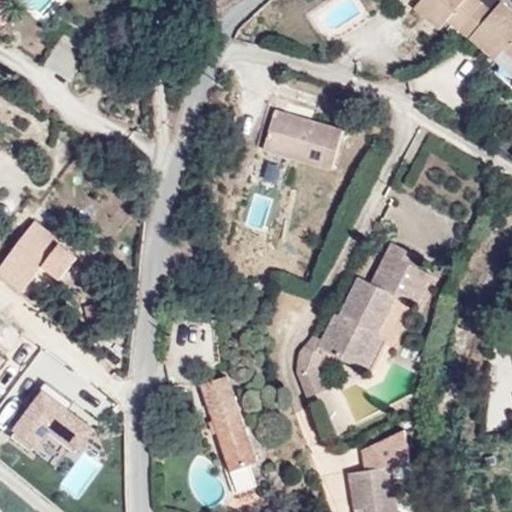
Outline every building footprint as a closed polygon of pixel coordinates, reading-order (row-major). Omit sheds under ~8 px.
[(484,8),(474,0),(423,0),(427,3),(414,17),(440,38),(449,28),(459,36),(484,8)] [(78,19),(52,3),(45,14),(71,30),(78,19)] [(511,17),(504,11),(497,19),(484,8),(459,36),(499,68),(508,58),(511,61),(511,17)] [(58,56),(73,32),(43,13),(28,38),(58,56)] [(511,61),(508,58),(499,68),(511,78),(511,61)] [(261,134),(330,154),(341,115),(272,96),(261,134)] [(431,164),(441,148),(421,135),(412,153),(431,164)] [(13,205),(0,223),(0,275),(1,277),(39,225),(13,205)] [(407,240),(412,230),(380,214),(358,256),(351,253),(332,293),(327,291),(315,315),(310,326),(314,329),(351,347),(369,313),(389,274),(407,240)] [(409,285),(426,249),(407,240),(389,274),(409,285)] [(307,343),(314,329),(310,326),(315,315),(308,311),(303,311),(296,314),(290,320),(285,332),(284,349),(294,375),(315,366),(307,343)] [(363,353),(381,318),(369,313),(351,347),(363,353)] [(59,472),(97,419),(42,380),(4,432),(59,472)] [(240,399),(234,380),(208,386),(210,394),(226,390),(230,402),(240,399)] [(258,458),(240,399),(230,402),(226,390),(210,394),(230,467),(258,458)] [(402,443),(397,409),(352,431),(355,451),(339,453),(344,486),(355,484),(359,511),(400,511),(397,495),(390,496),(382,446),(402,443)] [(257,481),(258,458),(234,466),(242,485),(257,481)] [(355,484),(344,486),(347,503),(358,501),(355,484)] [(267,511),(257,490),(242,496),(249,511),(267,511)]
